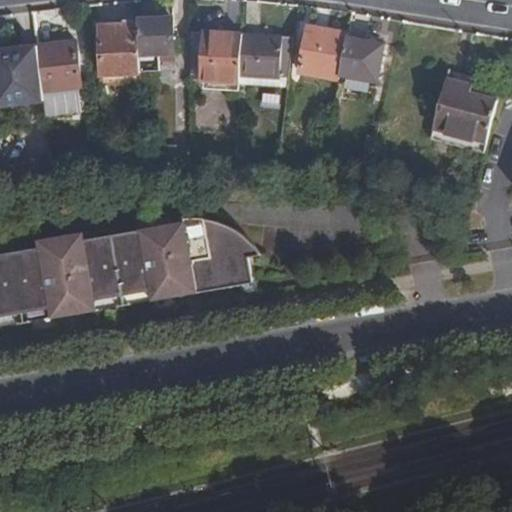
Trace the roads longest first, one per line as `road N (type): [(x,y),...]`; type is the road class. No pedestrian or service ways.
road 1 (tertiary): [(0,396),(511,307)]
road 2 (residential): [(511,19),(385,0)]
